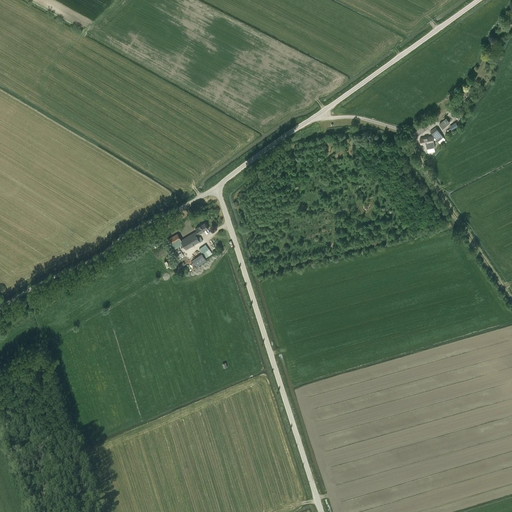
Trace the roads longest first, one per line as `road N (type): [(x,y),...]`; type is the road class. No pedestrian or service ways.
road 1 (unclassified): [(322,511),(218,189)]
road 2 (unclassified): [(218,189),(481,0)]
road 3 (track): [(511,301),(406,132),(353,117),(313,118)]
road 4 (unclassified): [(0,307),(218,189)]
